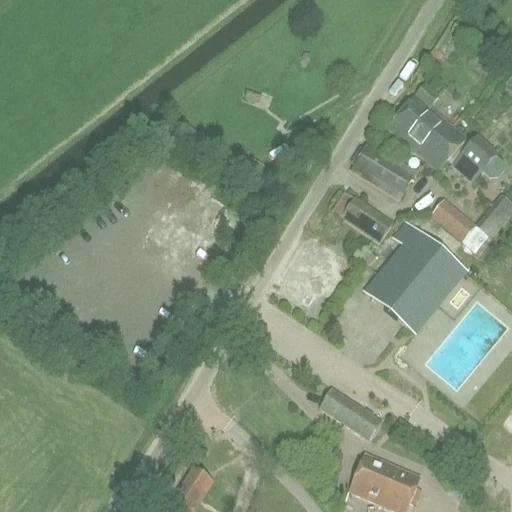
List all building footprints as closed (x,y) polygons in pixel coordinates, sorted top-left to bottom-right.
[(452,130),(428,110),(426,109),(435,98),(424,88),(415,99),(387,132),(426,165),(436,153),(435,152),(446,140),(445,138),(452,130)] [(461,159),(479,174),(479,173),(487,180),(495,179),(501,172),(501,164),(492,157),(493,157),(473,140),(470,145),(452,130),(445,138),(446,140),(435,152),(436,153),(426,165),(438,175),(456,154),(462,158),(461,159)] [(399,203),(414,176),(367,148),(351,175),(399,203)] [(186,192),(193,181),(181,174),(174,185),(186,192)] [(391,230),(355,205),(342,224),(379,248),(391,230)] [(445,205),(431,222),(462,247),(462,246),(474,256),(487,240),(476,230),(445,205)] [(414,337),(465,275),(415,234),(364,296),(414,337)] [(80,236),(67,248),(77,258),(90,246),(80,236)] [(375,262),(364,253),(357,261),(368,270),(375,262)] [(26,274),(9,284),(17,297),(34,286),(26,274)] [(370,443),(381,426),(330,394),(318,413),(361,440),(362,438),(370,443)] [(385,511),(407,511),(420,482),(364,458),(348,496),(385,511)] [(193,511),(211,484),(193,472),(167,511),(193,511)]
